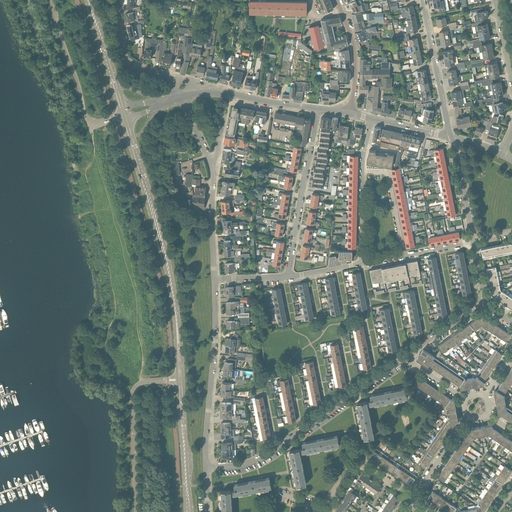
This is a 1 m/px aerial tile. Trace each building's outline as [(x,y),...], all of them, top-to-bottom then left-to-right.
[(125,10),(133,8),(137,7),(136,6),(134,7),(135,2),(136,2),(136,0),(125,0),(125,3),(126,4),(128,4),(128,5),(124,6),(125,10)] [(318,0),(322,8),(324,13),(331,10),(334,9),(330,0),(329,0),(318,0)] [(439,10),(445,9),(445,6),(444,6),(443,0),(442,0),(433,2),(434,8),(439,7),(439,10)] [(286,2),(285,2),(281,1),(277,1),(276,1),(272,1),(268,1),(267,1),(263,1),(262,1),(259,1),(250,1),(250,6),(250,14),(254,14),(257,14),(264,14),(267,14),(285,15),(294,15),(299,15),(302,15),(307,15),(307,2),(298,2),(295,2),(294,2),(291,2),(290,2),(286,2)] [(354,12),(364,11),(362,7),(368,6),(367,4),(365,4),(362,5),(358,6),(355,1),(350,4),(354,12)] [(403,15),(414,12),(413,6),(401,8),(403,15)] [(130,22),(138,21),(137,15),(137,12),(141,11),(140,7),(137,7),(133,8),(134,13),(133,13),(125,15),(126,22),(130,21),(130,22)] [(475,23),(479,22),(481,22),(480,19),(488,18),(487,11),(484,11),(483,8),(471,11),(472,14),(476,13),(477,17),(474,17),(475,23)] [(407,20),(415,18),(414,12),(403,15),(404,21),(407,20)] [(354,23),(363,20),(364,20),(362,13),(352,14),(354,23)] [(367,23),(384,23),(383,13),(374,13),(366,13),(366,20),(367,20),(367,23)] [(319,25),(312,26),(309,27),(314,49),(324,47),(323,44),(326,43),(328,51),(336,49),(343,47),(348,46),(348,45),(348,43),(347,41),(346,37),(346,35),(342,36),(335,38),(333,27),(332,25),(336,25),(342,24),(341,22),(340,18),(332,19),(330,19),(323,20),(321,20),(322,26),(319,27),(319,25)] [(408,26),(417,25),(415,18),(407,20),(408,26)] [(438,27),(447,25),(446,18),(437,19),(438,27)] [(373,34),(378,34),(376,28),(376,26),(367,29),(366,29),(365,26),(363,20),(354,23),(357,33),(366,30),(367,33),(373,32),(373,34)] [(134,38),(139,36),(137,25),(138,25),(138,24),(144,24),(144,21),(138,21),(130,22),(131,25),(127,26),(130,36),(133,35),(134,38)] [(476,33),(488,31),(487,24),(479,25),(479,22),(475,23),(463,25),(464,29),(467,28),(467,26),(473,25),(473,27),(475,27),(476,33)] [(408,26),(409,33),(418,31),(417,25),(408,26)] [(178,36),(184,36),(188,37),(189,30),(189,28),(179,27),(178,36)] [(183,60),(189,62),(190,56),(200,58),(202,49),(202,45),(192,43),(193,38),(192,38),(192,33),(203,35),(203,29),(193,28),(192,30),(189,30),(188,37),(184,36),(183,43),(183,48),(181,60),(183,60)] [(370,38),(372,37),(373,34),(373,32),(367,33),(366,30),(357,33),(355,33),(358,42),(362,41),(366,39),(367,41),(371,40),(370,38)] [(441,40),(450,38),(448,31),(439,33),(441,40)] [(479,36),(479,39),(480,40),(481,39),(490,38),(488,31),(476,33),(476,37),(479,36)] [(408,36),(396,39),(397,42),(403,41),(403,42),(409,41),(410,46),(418,44),(417,38),(409,40),(408,36)] [(156,61),(161,61),(162,61),(164,43),(164,41),(164,40),(146,38),(145,49),(145,55),(143,54),(142,58),(151,58),(152,50),(150,50),(150,45),(158,46),(156,61)] [(442,46),(451,44),(450,38),(441,40),(442,46)] [(482,52),(492,50),(491,43),(482,45),(481,42),(473,44),(473,48),(479,47),(480,53),(482,52)] [(174,57),(176,44),(173,44),(171,54),(167,54),(167,57),(164,57),(163,65),(170,67),(171,62),(170,62),(171,56),(174,57)] [(411,53),(420,51),(418,44),(410,46),(411,53)] [(349,59),(349,51),(344,51),(343,47),(336,49),(336,52),(339,52),(339,60),(349,59)] [(445,59),(454,57),(453,50),(443,52),(445,59)] [(482,52),(483,59),(494,57),(492,50),(482,52)] [(413,59),(421,57),(420,51),(411,53),(413,59)] [(217,79),(219,73),(216,73),(217,70),(218,67),(209,66),(210,62),(211,62),(212,56),(209,55),(208,59),(208,62),(207,68),(206,76),(206,77),(217,79)] [(231,84),(236,85),(240,68),(239,67),(240,64),(241,59),(235,57),(234,59),(233,59),(231,63),(233,64),(232,66),(237,67),(236,70),(235,70),(231,84)] [(373,64),(374,65),(375,61),(382,62),(387,62),(387,58),(377,57),(377,59),(371,58),(371,60),(366,60),(366,59),(360,59),(360,68),(365,68),(366,66),(372,66),(373,64)] [(413,63),(414,66),(422,64),(421,57),(413,59),(410,60),(411,64),(413,63)] [(446,66),(455,64),(454,57),(445,59),(446,66)] [(341,67),(349,67),(350,67),(349,59),(339,60),(338,60),(338,64),(340,64),(341,67)] [(180,73),(185,75),(189,62),(183,60),(180,73)] [(322,70),(331,70),(331,61),(324,61),(324,66),(322,66),(322,70)] [(488,72),(498,70),(497,63),(485,65),(485,69),(488,68),(488,72)] [(240,68),(236,85),(240,86),(245,69),(243,68),(244,65),(242,64),(240,64),(239,67),(240,68)] [(203,75),(206,76),(207,68),(198,65),(196,74),(203,76),(203,75)] [(221,65),(221,72),(220,81),(223,81),(228,83),(230,73),(226,73),(226,65),(222,65),(221,65)] [(360,68),(360,74),(360,85),(359,91),(368,92),(373,92),(374,86),(369,85),(365,85),(365,79),(372,79),(372,78),(381,78),(381,82),(376,81),(376,86),(391,87),(392,77),(390,77),(390,69),(382,69),(377,69),(373,69),(372,66),(366,66),(365,68),(360,68)] [(418,78),(427,76),(426,69),(417,71),(418,78)] [(449,79),(457,77),(456,70),(447,72),(449,79)] [(483,76),(483,79),(486,79),(490,78),(500,76),(498,70),(488,72),(489,75),(486,75),(486,76),(483,76)] [(250,88),(256,89),(259,72),(257,71),(256,76),(253,75),(250,88)] [(341,81),(349,81),(350,81),(350,71),(342,71),(341,81)] [(270,97),(271,87),(272,83),(274,73),(268,72),(267,80),(265,95),(270,97)] [(244,87),(250,88),(253,75),(252,76),(247,75),(247,79),(246,78),(244,87)] [(420,84),(428,83),(427,76),(418,78),(416,78),(417,85),(420,84)] [(450,85),(459,84),(457,77),(449,79),(450,85)] [(501,82),(493,84),(492,81),(490,81),(486,82),(481,83),(482,86),(490,85),(491,84),(492,91),(502,89),(501,82)] [(421,91),(429,89),(428,83),(420,84),(421,91)] [(381,113),(381,108),(377,107),(379,90),(387,90),(387,91),(395,91),(395,87),(391,87),(376,86),(374,86),(373,92),(373,98),(372,110),(372,111),(381,113)] [(431,100),(431,95),(429,89),(421,91),(423,101),(431,100)] [(494,98),(503,96),(502,89),(492,91),(493,94),(490,95),(491,98),(494,98)] [(453,100),(464,98),(463,90),(461,90),(459,91),(451,92),(453,100)] [(321,100),(329,101),(330,92),(323,91),(321,100)] [(303,93),(297,92),(295,92),(294,101),(302,102),(303,93)] [(330,92),(329,101),(335,102),(335,99),(337,99),(338,96),(336,96),(336,93),(330,92)] [(366,109),(372,110),(373,98),(373,92),(368,92),(367,98),(365,98),(364,108),(366,109)] [(391,102),(398,103),(398,98),(390,97),(390,96),(383,96),(382,101),(381,108),(381,113),(389,115),(390,108),(387,108),(388,102),(387,102),(388,98),(389,98),(389,100),(392,101),(391,102)] [(454,107),(463,105),(464,105),(464,103),(466,103),(465,98),(464,98),(453,100),(454,107)] [(494,112),(502,111),(504,110),(503,102),(499,103),(499,100),(491,102),(486,102),(486,103),(487,106),(491,105),(492,108),(493,113),(494,112)] [(427,107),(428,110),(423,109),(422,115),(432,118),(434,111),(431,111),(432,108),(431,106),(432,106),(431,103),(425,104),(426,107),(427,107)] [(232,109),(231,110),(231,111),(231,112),(230,116),(229,115),(225,134),(233,136),(236,117),(238,118),(238,116),(240,117),(241,109),(233,108),(233,107),(232,108),(232,109)] [(241,123),(245,124),(248,109),(242,108),(241,109),(240,117),(242,117),(241,123)] [(397,116),(404,118),(406,109),(399,108),(397,116)] [(469,116),(459,118),(458,115),(462,114),(461,108),(455,110),(456,119),(458,128),(471,126),(469,116)] [(248,109),(245,124),(248,124),(249,118),(253,119),(255,110),(248,109)] [(259,122),(265,123),(267,113),(257,111),(255,118),(254,125),(259,126),(259,122)] [(490,117),(489,119),(488,122),(489,122),(493,123),(498,125),(499,122),(501,123),(503,115),(502,115),(503,113),(502,111),(494,112),(493,117),(490,117)] [(420,121),(422,122),(431,124),(432,118),(422,115),(420,121)] [(300,128),(309,130),(310,122),(311,119),(309,119),(306,118),(306,120),(304,120),(305,118),(297,116),(297,117),(295,125),(298,125),(297,128),(300,128)] [(330,133),(336,134),(336,132),(337,125),(338,118),(333,118),(332,124),(331,124),(331,128),(330,133)] [(483,128),(486,129),(489,122),(488,122),(484,121),(482,127),(477,125),(474,133),(481,135),(483,128)] [(489,122),(486,129),(489,130),(487,137),(495,140),(498,132),(491,129),(493,123),(489,122)] [(335,142),(337,143),(342,143),(344,126),(337,125),(336,132),(336,134),(335,142)] [(353,146),(355,136),(361,137),(362,133),(362,129),(355,127),(355,131),(352,130),(350,139),(349,145),(353,146)] [(381,129),(374,128),(372,141),(372,146),(375,147),(375,145),(380,146),(381,141),(381,137),(381,135),(380,134),(381,129)] [(393,131),(383,129),(381,137),(381,141),(384,142),(387,143),(390,144),(391,141),(391,140),(393,131)] [(403,134),(393,131),(391,140),(391,141),(390,144),(393,144),(396,145),(399,146),(400,143),(403,134)] [(412,136),(403,134),(400,143),(399,146),(398,151),(397,157),(396,162),(394,167),(399,166),(400,162),(399,162),(401,155),(402,155),(403,151),(408,152),(409,146),(410,146),(412,136)] [(257,142),(267,144),(268,138),(258,136),(257,142)] [(418,151),(419,148),(421,138),(412,136),(410,146),(409,146),(408,152),(407,156),(416,158),(417,150),(418,151)] [(224,143),(235,145),(235,142),(237,142),(237,143),(236,145),(239,146),(244,147),(244,146),(248,147),(249,141),(245,140),(243,140),(236,138),(235,139),(225,137),(224,143)] [(293,153),(300,154),(301,148),(295,147),(290,146),(290,149),(293,149),(293,153)] [(434,157),(444,155),(442,148),(435,150),(433,150),(429,151),(430,154),(433,153),(433,157),(434,157)] [(222,155),(231,157),(234,157),(235,153),(231,152),(231,150),(223,149),(222,155)] [(392,168),(393,161),(394,156),(394,155),(387,154),(387,156),(375,154),(376,151),(369,150),(368,157),(367,160),(367,167),(386,168),(386,167),(391,168),(392,168)] [(437,162),(445,161),(444,155),(434,157),(434,160),(431,161),(431,163),(435,163),(437,162)] [(287,164),(286,170),(290,171),(297,172),(298,166),(291,165),(287,164)] [(239,178),(239,175),(234,174),(234,170),(240,171),(241,166),(232,165),(231,169),(225,168),(225,169),(224,170),(224,172),(225,173),(224,176),(239,178)] [(286,176),(283,175),(282,175),(278,175),(277,180),(281,181),(284,182),(292,183),(293,177),(286,176)] [(238,190),(240,190),(240,186),(235,186),(235,183),(224,181),(223,187),(234,189),(238,190)] [(443,192),(451,191),(449,184),(442,186),(439,186),(436,187),(436,190),(440,189),(441,193),(443,192)] [(195,196),(205,197),(206,187),(196,186),(195,196)] [(438,200),(452,197),(451,191),(443,192),(444,196),(438,197),(438,200)] [(201,206),(204,206),(205,197),(195,196),(193,195),(193,197),(193,198),(189,199),(191,206),(195,205),(195,208),(200,209),(201,206)] [(234,203),(236,203),(239,203),(240,203),(241,202),(241,201),(244,201),(244,198),(235,198),(235,200),(234,200),(222,201),(222,207),(234,206),(234,203)] [(310,206),(317,208),(321,208),(321,205),(318,205),(318,201),(311,200),(310,206)] [(279,211),(286,213),(288,206),(274,204),(273,204),(272,206),(274,206),(273,207),(280,208),(279,211)] [(245,216),(245,215),(244,211),(235,212),(234,206),(222,207),(223,213),(231,212),(231,217),(245,216)] [(307,224),(314,225),(318,225),(318,223),(315,222),(315,219),(308,217),(307,224)] [(273,228),(283,230),(284,224),(274,222),(272,228),(273,228)] [(272,231),(271,234),(275,235),(282,236),(283,230),(273,228),(272,232),(272,231)] [(448,242),(447,234),(444,235),(443,232),(442,229),(440,230),(442,243),(448,242)] [(304,241),(311,242),(315,243),(315,240),(312,239),(312,236),(305,234),(304,241)] [(239,245),(235,245),(235,241),(241,240),(240,236),(231,237),(231,241),(224,241),(225,249),(239,248),(242,248),(242,246),(239,246),(239,245)] [(495,256),(499,255),(497,246),(490,247),(492,256),(494,256),(494,260),(496,260),(495,256)] [(240,259),(244,258),(244,255),(238,255),(237,251),(242,251),(242,248),(239,248),(225,249),(225,256),(234,255),(235,259),(240,259)] [(351,262),(352,262),(352,261),(352,260),(352,251),(348,251),(339,251),(339,257),(336,258),(336,256),(329,257),(329,263),(328,267),(350,263),(351,263),(351,262)] [(414,275),(420,274),(417,261),(411,262),(414,275)] [(408,276),(414,275),(411,262),(405,263),(405,264),(408,276)] [(233,268),(233,263),(225,264),(226,272),(238,271),(237,268),(233,268)] [(408,277),(408,276),(405,264),(399,265),(402,278),(408,277)] [(396,279),(402,278),(399,265),(394,266),(396,279)] [(391,280),(396,279),(394,266),(388,267),(391,280)] [(385,282),(391,280),(388,267),(382,268),(385,281),(385,282)] [(385,281),(382,268),(376,269),(378,282),(385,281)] [(372,283),(378,282),(376,269),(370,270),(372,283)] [(460,278),(468,277),(466,270),(459,271),(459,275),(451,276),(452,279),(460,278)] [(355,286),(362,285),(361,278),(353,279),(355,286)] [(434,289),(441,288),(440,282),(433,283),(430,284),(431,290),(434,289)] [(492,296),(495,298),(500,290),(499,285),(490,287),(492,296)] [(237,292),(241,292),(241,286),(237,286),(237,288),(233,288),(233,287),(226,288),(226,296),(234,295),(237,295),(237,292)] [(495,298),(499,301),(504,293),(500,290),(495,298)] [(499,301),(503,303),(508,295),(504,293),(499,301)] [(503,303),(506,306),(511,298),(508,295),(503,303)] [(227,308),(241,308),(244,308),(244,303),(249,302),(249,297),(241,297),(241,302),(235,302),(227,302),(227,308)] [(227,314),(235,314),(238,313),(238,317),(249,317),(249,313),(241,313),(241,308),(227,308),(227,314)] [(446,311),(439,313),(440,319),(447,318),(446,311)] [(485,327),(488,330),(492,323),(489,321),(483,316),(482,317),(481,317),(480,316),(474,321),(470,323),(475,330),(479,328),(482,326),(485,327)] [(227,328),(236,328),(239,328),(239,318),(237,318),(237,321),(227,321),(227,328)] [(488,330),(492,333),(497,326),(492,323),(488,330)] [(465,327),(470,335),(475,332),(469,324),(465,327)] [(492,333),(497,336),(501,329),(497,326),(492,333)] [(466,338),(470,335),(465,327),(460,330),(466,338)] [(497,336),(502,339),(506,332),(501,329),(497,336)] [(461,341),(466,338),(460,330),(456,334),(461,341)] [(506,332),(502,339),(506,342),(511,335),(506,332)] [(457,344),(461,341),(456,334),(451,337),(457,344)] [(452,347),(457,344),(451,337),(447,340),(452,347)] [(448,350),(452,347),(447,340),(443,343),(448,350)] [(443,354),(448,350),(443,343),(438,346),(443,354)] [(427,367),(429,365),(432,360),(434,357),(423,349),(416,359),(427,367)] [(333,358),(341,356),(339,350),(331,351),(333,358)] [(492,355),(499,360),(502,355),(495,350),(492,355)] [(496,364),(499,360),(492,355),(489,353),(487,356),(489,358),(488,359),(496,364)] [(429,365),(433,368),(439,360),(434,357),(432,360),(429,365)] [(224,369),(235,370),(235,363),(236,360),(227,359),(227,362),(225,362),(224,369)] [(493,368),(496,364),(488,359),(488,360),(486,363),(493,368)] [(433,368),(437,371),(443,363),(439,360),(433,368)] [(364,370),(372,368),(370,361),(362,363),(364,370)] [(490,373),(493,368),(486,363),(482,361),(479,365),(483,368),(490,373)] [(437,371),(442,374),(447,366),(443,363),(437,371)] [(442,374),(446,377),(452,369),(447,366),(442,374)] [(308,375),(315,373),(314,367),(306,368),(308,375)] [(480,372),(487,377),(490,373),(483,368),(480,372)] [(446,377),(451,380),(456,373),(452,369),(446,377)] [(484,382),(487,377),(480,372),(477,376),(484,382)] [(451,380),(455,383),(460,376),(456,373),(451,380)] [(455,383),(460,386),(466,378),(465,379),(460,376),(455,383)] [(460,389),(473,387),(484,385),(484,382),(477,376),(466,378),(460,386),(460,389)] [(510,387),(511,383),(511,381),(506,377),(503,382),(510,387)] [(415,385),(419,387),(424,381),(419,378),(415,385)] [(281,386),(289,385),(289,381),(288,379),(277,381),(278,387),(281,386)] [(419,387),(424,391),(428,384),(424,381),(419,387)] [(500,386),(507,391),(510,387),(503,382),(500,386)] [(424,391),(428,394),(433,387),(428,384),(424,391)] [(311,393),(319,392),(318,385),(310,387),(311,393)] [(504,395),(507,391),(500,386),(497,391),(504,395)] [(428,394),(433,397),(437,390),(433,387),(428,394)] [(390,402),(407,398),(405,389),(388,392),(390,402)] [(433,397),(437,400),(442,393),(437,390),(433,397)] [(501,415),(506,407),(504,406),(506,405),(504,399),(503,398),(504,396),(504,395),(497,391),(494,391),(498,416),(501,415)] [(372,405),(390,402),(388,392),(370,396),(371,401),(372,405)] [(437,400),(442,403),(446,396),(442,393),(437,400)] [(256,404),(264,403),(263,396),(253,398),(252,399),(253,405),(256,404)] [(285,404),(293,403),(291,396),(284,398),(285,404)] [(446,406),(446,407),(451,399),(446,396),(442,403),(445,405),(446,406)] [(448,418),(455,424),(455,423),(458,423),(454,399),(451,399),(446,407),(448,408),(447,409),(448,415),(450,416),(448,418)] [(371,419),(369,411),(368,406),(372,405),(371,401),(367,402),(367,401),(358,403),(361,421),(371,419)] [(501,415),(506,418),(511,410),(506,407),(501,415)] [(230,420),(240,419),(240,416),(238,416),(238,417),(235,417),(235,413),(235,410),(232,410),(221,410),(221,417),(230,417),(230,420)] [(452,428),(455,424),(448,418),(445,423),(452,428)] [(365,439),(374,437),(371,419),(361,421),(365,439)] [(449,433),(452,428),(445,423),(442,428),(449,433)] [(487,435),(488,434),(492,428),(492,425),(468,429),(468,432),(475,437),(476,437),(477,435),(478,436),(485,435),(486,434),(487,435)] [(446,437),(449,433),(442,428),(439,431),(436,428),(435,429),(439,432),(438,432),(446,437)] [(488,434),(492,437),(497,431),(492,428),(488,434)] [(492,437),(497,441),(501,434),(497,431),(492,437)] [(263,440),(271,439),(270,432),(262,434),(263,440)] [(436,437),(443,442),(446,437),(438,432),(436,437)] [(465,437),(472,442),(475,437),(468,432),(465,437)] [(497,441),(501,444),(506,437),(501,434),(497,441)] [(322,449),(331,447),(340,446),(338,436),(320,440),(322,449)] [(440,446),(443,442),(436,437),(433,441),(440,446)] [(468,446),(472,442),(465,437),(462,442),(468,446)] [(501,444),(506,447),(510,440),(506,437),(501,444)] [(236,443),(243,443),(243,439),(234,440),(234,443),(233,443),(222,443),(222,450),(235,450),(236,450),(236,443)] [(304,453),(322,449),(320,440),(302,443),(303,448),(304,453)] [(430,445),(437,450),(440,446),(433,441),(430,445)] [(465,451),(468,446),(462,442),(459,446),(465,451)] [(426,450),(434,455),(437,450),(430,445),(426,450)] [(462,455),(465,451),(459,446),(456,451),(462,455)] [(303,467),(301,458),(300,454),(304,453),(303,448),(299,449),(290,451),(293,469),(303,467)] [(372,460),(377,463),(383,453),(376,448),(372,453),(375,455),(372,460)] [(431,459),(434,455),(426,450),(426,451),(421,448),(420,449),(418,448),(417,450),(423,454),(431,459)] [(460,459),(462,455),(456,451),(453,455),(460,459)] [(377,463),(382,467),(387,459),(388,457),(386,455),(383,453),(377,463)] [(420,459),(428,464),(431,459),(423,454),(420,459)] [(456,464),(460,459),(453,455),(450,459),(456,464)] [(425,468),(428,464),(420,459),(417,456),(414,461),(417,463),(425,468)] [(382,467),(386,470),(393,460),(391,459),(389,461),(387,459),(382,467)] [(453,468),(456,464),(450,459),(447,464),(453,468)] [(386,470),(391,473),(397,463),(395,461),(393,460),(386,470)] [(391,473),(395,476),(402,466),(400,465),(397,463),(391,473)] [(450,473),(453,468),(447,464),(444,468),(450,473)] [(501,471),(508,476),(511,471),(504,466),(501,464),(498,467),(497,467),(496,469),(498,470),(500,468),(502,470),(501,471)] [(395,476),(400,479),(407,470),(404,468),(402,466),(395,476)] [(293,469),(295,479),(297,486),(307,485),(303,467),(293,469)] [(447,477),(448,476),(450,473),(444,468),(441,473),(447,477)] [(505,480),(508,476),(501,471),(502,470),(500,468),(498,470),(495,473),(498,475),(498,476),(505,480)] [(405,483),(412,473),(409,471),(407,470),(400,479),(405,483)] [(360,486),(362,483),(367,476),(362,473),(357,480),(355,483),(360,486)] [(412,473),(405,483),(410,486),(416,476),(414,475),(412,473)] [(444,482),(447,477),(441,473),(438,477),(444,482)] [(502,485),(505,480),(498,476),(498,475),(495,473),(492,477),(491,476),(490,478),(492,480),(493,478),(495,479),(494,480),(502,485)] [(362,483),(368,488),(373,480),(367,476),(362,483)] [(254,491),(263,489),(272,487),(270,478),(252,482),(254,491)] [(498,490),(502,485),(494,480),(495,479),(493,478),(492,480),(490,478),(487,482),(488,483),(498,490)] [(368,488),(373,491),(378,484),(373,480),(368,488)] [(236,495),(254,491),(252,482),(234,485),(235,491),(236,495)] [(495,495),(498,490),(488,483),(486,487),(485,486),(483,488),(485,489),(487,487),(489,489),(488,490),(495,495)] [(378,484),(373,491),(376,493),(374,495),(377,497),(380,492),(378,490),(381,486),(378,484)] [(489,489),(487,487),(485,489),(487,490),(485,494),(492,499),(495,495),(488,490),(489,489)] [(232,509),(231,500),(231,496),(236,495),(235,491),(231,491),(222,491),(222,509),(232,509)] [(347,495),(354,499),(357,496),(354,494),(352,493),(349,491),(347,495)] [(428,499),(433,502),(438,495),(433,491),(428,499)] [(489,504),(492,499),(485,494),(482,498),(482,499),(489,504)] [(343,500),(350,505),(354,499),(347,495),(343,500)] [(390,499),(397,504),(400,500),(393,495),(390,499)] [(433,502),(437,505),(442,498),(443,499),(444,497),(443,495),(441,497),(438,495),(433,502)] [(482,498),(480,497),(479,498),(481,500),(478,504),(480,505),(485,509),(489,504),(482,499),(482,498)] [(437,505),(442,509),(447,501),(443,499),(442,498),(437,505)] [(394,509),(397,504),(390,499),(387,504),(394,509)] [(346,511),(348,509),(350,505),(343,500),(339,506),(346,511)] [(442,509),(447,511),(452,505),(454,503),(452,502),(451,504),(447,501),(442,509)] [(388,511),(391,511),(394,509),(387,504),(384,502),(381,507),(383,509),(388,511)]
